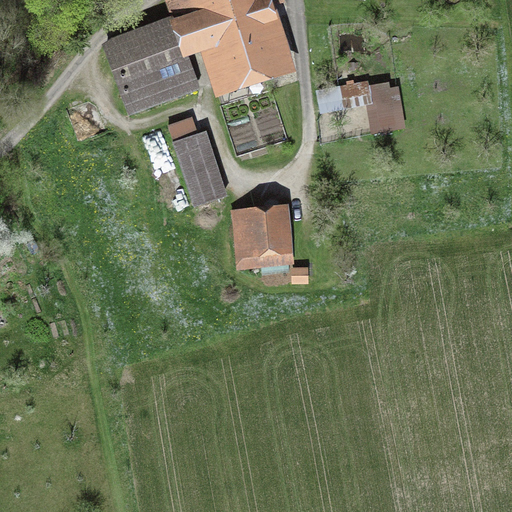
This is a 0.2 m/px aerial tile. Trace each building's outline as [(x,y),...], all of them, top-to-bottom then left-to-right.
[(168,0),(175,18),(186,51),(212,43),(225,82),(281,63),(260,0),(168,0)] [(198,87),(186,51),(175,18),(115,42),(107,47),(132,112),(198,87)] [(369,99),(366,82),(321,91),(324,107),(369,99)] [(207,130),(198,133),(193,118),(169,126),(194,207),(228,196),(207,130)] [(283,263),(278,219),(285,219),(284,210),(235,216),(240,268),(283,263)]
